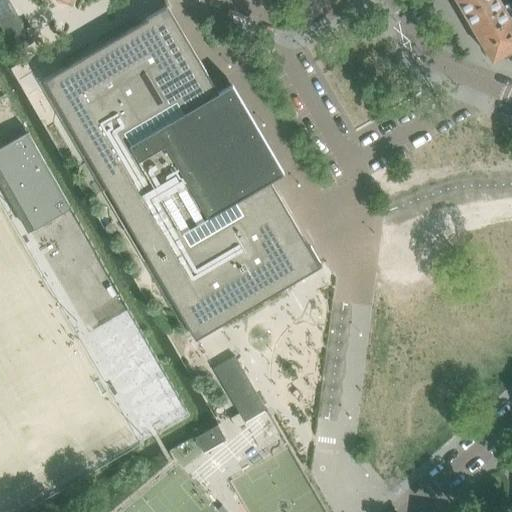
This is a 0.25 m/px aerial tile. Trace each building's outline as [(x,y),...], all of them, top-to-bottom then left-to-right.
[(33,43),(8,0),(0,0),(0,25),(15,53),(33,43)] [(484,0),(454,0),(459,9),(462,8),(464,12),(484,0)] [(511,48),(511,20),(500,0),(484,0),(464,12),(467,17),(465,18),(471,28),(473,27),(483,45),(481,46),(487,56),(489,55),(492,60),(511,48)] [(284,172),(232,84),(224,89),(218,92),(167,5),(145,17),(147,20),(44,80),(108,189),(103,192),(143,261),(148,258),(196,338),(319,266),(276,193),(270,196),(263,184),(276,177),(284,172)] [(0,149),(0,167),(34,228),(69,208),(27,134),(0,149)] [(109,282),(97,261),(89,266),(101,287),(109,282)] [(120,311),(114,300),(106,304),(102,297),(92,303),(96,310),(92,312),(98,323),(120,311)] [(266,410),(235,356),(213,369),(245,422),(266,410)] [(217,426),(195,438),(197,442),(203,453),(226,440),(219,429),(217,426)]
